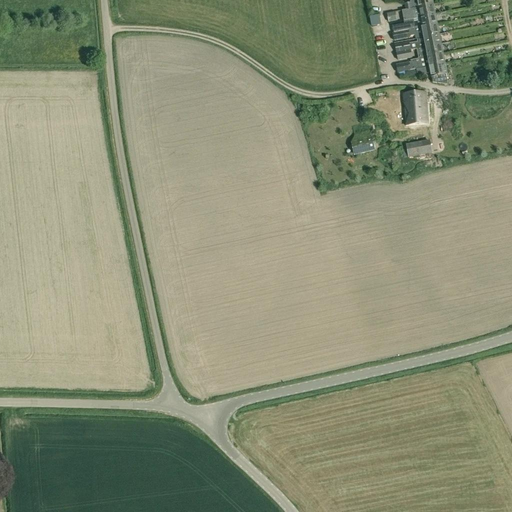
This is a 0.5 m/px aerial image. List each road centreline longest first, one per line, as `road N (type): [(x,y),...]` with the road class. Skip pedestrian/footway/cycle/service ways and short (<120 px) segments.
road 1 (unclassified): [(169,407),(122,166),(102,0)]
road 2 (tertiary): [(209,417),(240,401),(511,336)]
road 3 (unknown): [(106,33),(143,30),(203,41),(301,99),(379,85)]
road 4 (unclassified): [(380,7),(392,79),(511,89)]
road 5 (unclassified): [(169,407),(0,403)]
road 6 (tertiary): [(291,511),(228,450),(209,417)]
